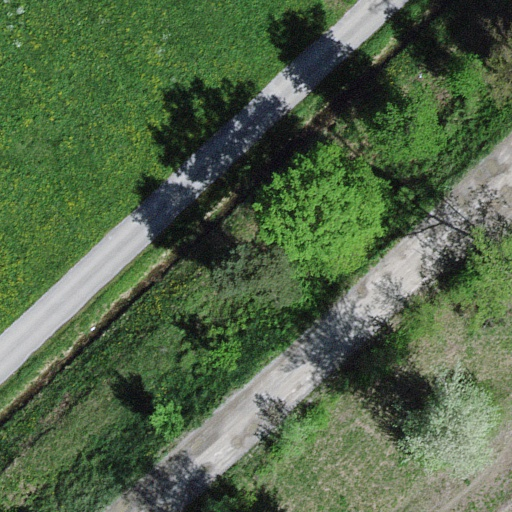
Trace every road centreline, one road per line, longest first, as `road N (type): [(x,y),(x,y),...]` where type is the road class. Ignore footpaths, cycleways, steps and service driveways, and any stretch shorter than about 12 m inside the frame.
road 1 (unclassified): [(0,374),(397,0)]
road 2 (track): [(138,511),(511,162)]
